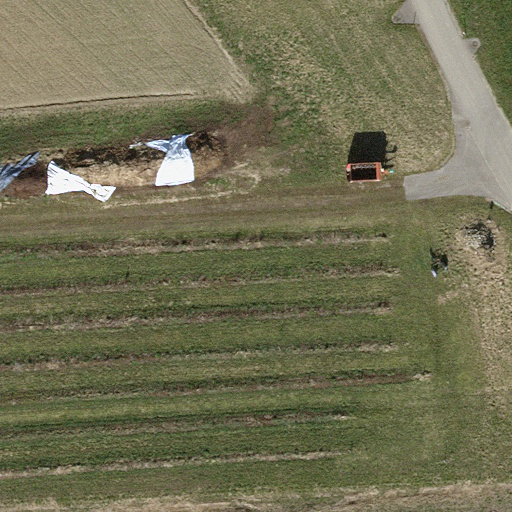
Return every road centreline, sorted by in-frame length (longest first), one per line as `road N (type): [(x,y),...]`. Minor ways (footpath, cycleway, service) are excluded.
road 1 (track): [(0,207),(511,180)]
road 2 (track): [(432,0),(511,170)]
